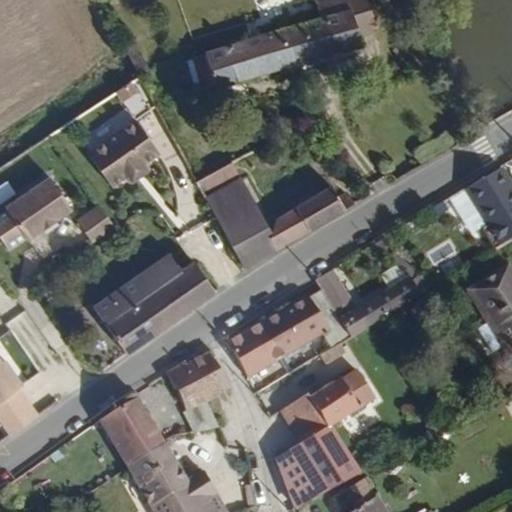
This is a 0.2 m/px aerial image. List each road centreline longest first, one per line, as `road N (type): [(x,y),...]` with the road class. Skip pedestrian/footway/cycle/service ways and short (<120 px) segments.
road 1 (residential): [(511,137),(199,324)]
road 2 (residential): [(199,324),(0,463)]
road 3 (residential): [(274,511),(241,391),(199,324)]
